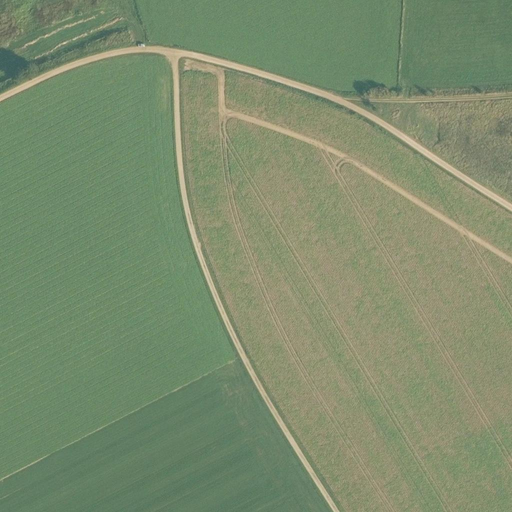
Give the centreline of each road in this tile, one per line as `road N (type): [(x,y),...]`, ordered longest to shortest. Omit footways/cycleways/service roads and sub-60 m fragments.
road 1 (track): [(336,511),(259,391),(198,256),(177,145),(175,53)]
road 2 (track): [(336,100),(511,208)]
road 3 (track): [(175,53),(121,52),(82,62),(0,100)]
road 4 (track): [(175,53),(336,100)]
